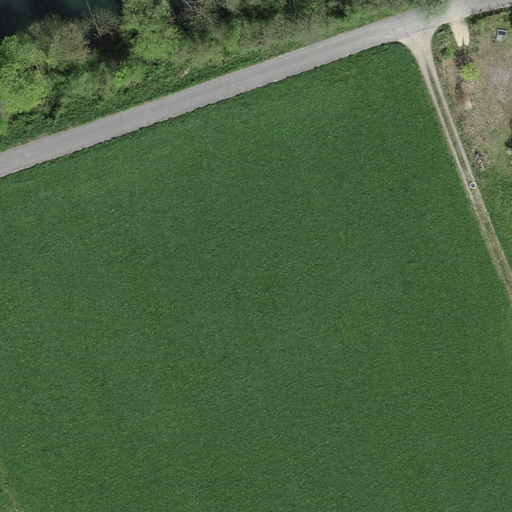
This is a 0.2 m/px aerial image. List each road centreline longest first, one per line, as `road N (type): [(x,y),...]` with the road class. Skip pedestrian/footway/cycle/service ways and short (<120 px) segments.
road 1 (residential): [(0,162),(410,19),(497,0)]
road 2 (track): [(410,19),(511,289)]
